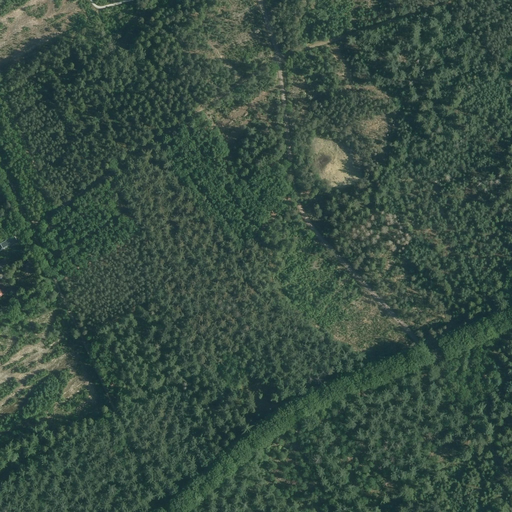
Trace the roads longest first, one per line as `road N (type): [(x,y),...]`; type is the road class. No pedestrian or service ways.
road 1 (track): [(428,352),(302,214),(276,57)]
road 2 (track): [(206,479),(287,413),(428,352)]
road 3 (track): [(276,57),(80,194)]
road 4 (track): [(32,227),(111,400)]
road 5 (track): [(298,49),(456,0)]
road 6 (track): [(111,400),(162,511)]
